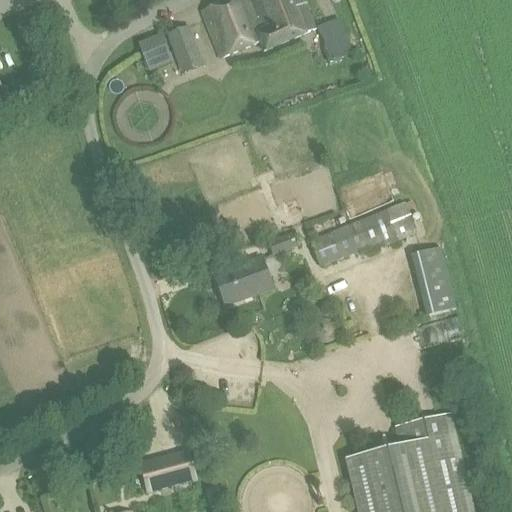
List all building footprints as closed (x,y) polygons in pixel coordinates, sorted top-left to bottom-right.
[(259,44),(263,54),(317,31),(303,0),(233,0),(201,13),(220,60),(259,44)] [(329,64),(342,58),(329,25),(319,29),(327,50),(324,51),(329,64)] [(182,76),(204,68),(189,27),(166,36),(182,76)] [(149,73),(172,65),(164,42),(141,51),(149,73)] [(0,117),(25,107),(16,84),(0,90),(0,117)] [(354,215),(381,208),(375,181),(347,188),(354,215)] [(370,255),(416,236),(404,204),(310,243),(321,269),(368,250),(370,255)] [(287,228),(307,225),(304,206),(284,209),(287,228)] [(272,258),(300,248),(295,234),(268,245),(272,258)] [(456,311),(441,250),(410,257),(426,319),(456,311)] [(225,308),(272,291),(261,261),(214,278),(225,308)] [(316,324),(313,327),(313,332),(313,336),(316,340),(319,343),(323,345),(328,345),(332,343),(335,341),(338,337),(339,332),(338,328),(336,324),(332,321),(328,319),(323,319),(319,321),(316,324)] [(473,511),(451,416),(396,430),(400,449),(346,462),(358,511),(473,511)] [(150,495),(196,482),(188,455),(143,467),(150,495)] [(219,486),(212,488),(205,490),(206,494),(209,505),(223,501),(219,486)]
